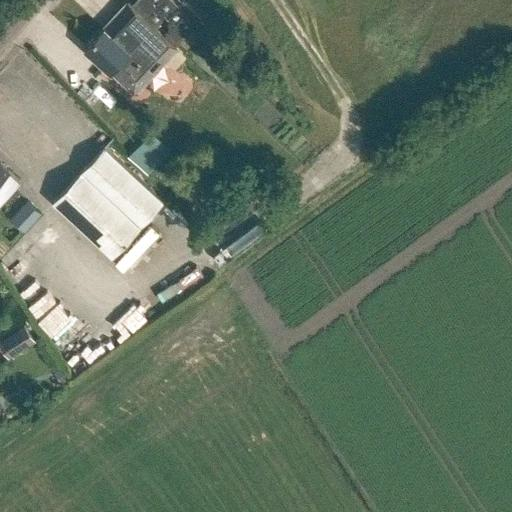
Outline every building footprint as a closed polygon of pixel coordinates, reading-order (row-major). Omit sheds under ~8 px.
[(127,3),(182,56),(185,53),(176,45),(201,19),(183,1),(178,6),(171,0),(139,0),(133,7),(128,2),(127,3)] [(173,65),(182,56),(127,3),(85,48),(109,71),(110,71),(132,92),(165,57),(173,65)] [(147,175),(172,150),(153,130),(128,155),(147,175)] [(111,257),(140,227),(168,196),(110,141),(53,202),(111,257)] [(0,205),(22,182),(9,170),(0,161),(0,205)] [(28,198),(11,217),(25,230),(42,210),(28,198)] [(162,296),(203,274),(198,267),(158,289),(162,296)] [(0,341),(9,356),(35,339),(25,324),(0,340),(0,341)]
